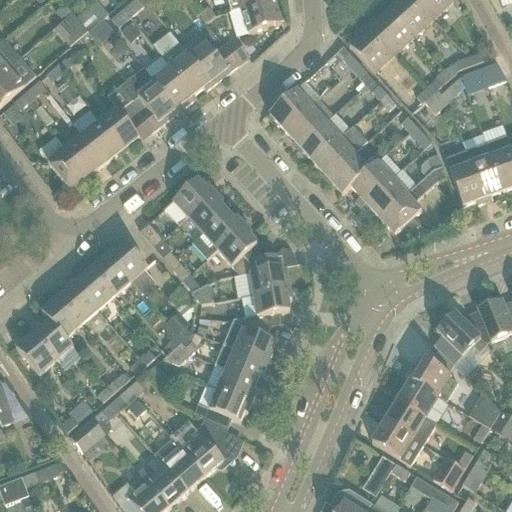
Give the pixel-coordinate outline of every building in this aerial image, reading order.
[(240,12),(273,2),(272,0),(226,0),(231,14),(240,11),(240,12)] [(413,40),(433,22),(413,0),(401,0),(388,12),(413,40)] [(413,0),(433,22),(453,4),(449,0),(413,0)] [(131,20),(144,9),(136,1),(124,12),(131,20)] [(248,36),(281,26),(273,2),(240,12),(248,36)] [(100,24),(108,18),(96,4),(89,10),(89,12),(100,24)] [(62,25),(73,16),(65,6),(54,16),(62,25)] [(100,24),(89,12),(89,10),(77,20),(73,16),(62,25),(78,44),(100,24)] [(205,27),(215,19),(208,10),(198,17),(205,27)] [(131,20),(124,12),(110,23),(118,32),(131,20)] [(394,58),(413,40),(388,12),(368,30),(394,58)] [(374,76),(394,58),(368,30),(349,48),(374,76)] [(169,35),(152,48),(163,61),(170,70),(192,99),(193,99),(195,102),(212,89),(180,48),(169,35)] [(215,57),(207,46),(199,36),(182,50),(180,47),(180,48),(212,89),(248,61),(234,42),(215,57)] [(0,78),(19,62),(4,44),(0,46),(0,78)] [(472,70),(484,65),(481,56),(468,61),(472,70)] [(350,73),(358,66),(350,57),(342,64),(350,73)] [(63,76),(74,67),(68,60),(57,69),(63,76)] [(460,74),(472,70),(468,61),(456,65),(456,66),(460,74)] [(20,62),(19,63),(19,62),(0,78),(0,110),(36,80),(20,62)] [(359,83),(367,76),(358,66),(350,73),(359,83)] [(488,90),(506,83),(496,66),(481,72),(485,82),(488,90)] [(52,86),(63,76),(57,69),(46,79),(52,86)] [(179,117),(196,104),(170,70),(152,83),(179,117)] [(488,90),(485,82),(481,72),(465,78),(468,88),(484,82),(486,90),(488,90)] [(119,116),(138,141),(142,145),(179,117),(152,83),(144,73),(122,91),(133,105),(119,116)] [(437,93),(440,90),(434,83),(425,92),(431,99),(437,94),(437,93)] [(454,100),(460,94),(452,87),(441,98),(440,98),(447,106),(452,118),(460,116),(454,100)] [(379,105),(387,98),(378,88),(371,96),(379,105)] [(29,106),(39,98),(33,91),(23,99),(29,106)] [(424,106),(431,99),(425,92),(415,100),(421,107),(424,106)] [(310,109),(295,93),(269,117),(284,134),(310,109)] [(440,98),(441,98),(437,94),(431,99),(424,106),(434,118),(447,106),(440,98)] [(388,114),(396,107),(387,98),(379,105),(388,114)] [(19,114),(29,106),(23,99),(13,107),(19,114)] [(14,129),(24,120),(13,107),(3,116),(14,129)] [(41,108),(35,113),(46,129),(52,124),(41,108)] [(298,150),(325,125),(310,109),(284,134),(298,150)] [(90,112),(73,126),(83,138),(105,167),(122,154),(100,125),(90,112)] [(138,141),(119,116),(116,112),(100,125),(122,154),(138,141)] [(408,137),(417,129),(408,120),(400,127),(408,137)] [(313,166),(340,141),(325,125),(298,150),(313,166)] [(467,150),(505,136),(502,128),(464,142),(467,150)] [(424,154),(432,146),(417,129),(408,137),(424,154)] [(354,157),(366,145),(353,130),(341,141),(340,141),(313,166),(327,182),(354,157)] [(88,180),(105,167),(83,138),(66,152),(88,180)] [(511,155),(506,139),(486,147),(490,160),(503,194),(511,191),(511,155)] [(465,154),(470,166),(484,205),(491,203),(490,199),(503,194),(490,160),(486,147),(465,154)] [(69,194),(88,180),(66,152),(47,166),(69,194)] [(378,165),(369,173),(354,157),(327,182),(342,198),(378,165)] [(433,174),(442,171),(437,158),(428,162),(433,174)] [(470,166),(467,166),(464,159),(446,165),(462,209),(476,204),(477,208),(484,205),(470,166)] [(360,211),(393,181),(378,165),(342,198),(351,191),(360,201),(355,205),(360,211)] [(437,185),(446,182),(442,171),(433,174),(407,198),(380,223),(394,239),(404,230),(409,235),(422,228),(415,220),(421,214),(414,207),(437,185)] [(380,223),(407,198),(393,181),(360,211),(361,211),(365,207),(380,223)] [(207,188),(204,191),(197,183),(173,205),(188,222),(215,197),(207,188)] [(220,208),(223,205),(215,197),(188,222),(202,238),(227,215),(220,208)] [(202,238),(192,246),(207,263),(217,254),(244,229),(236,220),(233,223),(227,215),(202,238)] [(161,246),(163,244),(149,227),(139,235),(154,252),(161,246)] [(259,245),(252,238),(244,229),(217,254),(239,279),(245,278),(245,274),(257,262),(258,263),(264,262),(253,251),(259,245)] [(148,272),(137,259),(124,244),(107,258),(132,287),(148,272)] [(170,256),(162,262),(168,268),(175,262),(170,256)] [(115,301),(132,287),(107,258),(91,273),(115,301)] [(285,270),(278,271),(276,260),(264,262),(258,263),(257,262),(245,274),(245,278),(239,279),(250,277),(253,298),(289,292),(285,270)] [(182,285),(189,279),(175,262),(168,268),(182,285)] [(98,315),(115,301),(91,273),(74,287),(98,315)] [(189,279),(182,285),(191,296),(200,292),(189,279)] [(82,329),(98,315),(74,287),(58,301),(82,329)] [(201,308),(212,306),(208,288),(200,292),(191,296),(190,296),(201,308)] [(194,319),(196,310),(180,292),(168,303),(179,316),(165,327),(175,339),(182,346),(192,338),(185,330),(189,327),(186,325),(194,319)] [(233,322),(232,324),(253,321),(254,324),(269,331),(270,330),(283,327),(281,316),(289,315),(288,304),(291,303),(289,292),(253,298),(241,301),(244,321),(233,322)] [(66,343),(82,329),(58,301),(41,315),(49,323),(49,324),(66,343)] [(511,328),(504,309),(501,302),(482,310),(480,306),(475,308),(477,314),(466,319),(486,348),(511,336),(511,328)] [(461,324),(455,317),(454,317),(440,332),(437,329),(433,333),(441,341),(433,350),(438,354),(437,354),(453,369),(461,361),(462,361),(473,350),(479,356),(487,349),(486,348),(466,319),(461,324)] [(269,331),(254,324),(253,321),(232,324),(223,348),(234,353),(268,367),(272,356),(269,354),(273,345),(265,341),(269,331)] [(72,350),(66,343),(49,324),(32,338),(55,365),(72,350)] [(205,341),(209,329),(199,327),(196,338),(205,341)] [(39,379),(55,365),(32,338),(16,352),(39,379)] [(188,341),(192,338),(182,346),(181,347),(191,358),(192,359),(198,353),(188,341)] [(171,355),(181,347),(182,346),(175,339),(165,348),(171,355)] [(192,359),(191,358),(181,347),(171,355),(172,355),(162,363),(179,370),(192,359)] [(268,367),(234,353),(223,348),(215,368),(225,372),(256,385),(260,376),(263,377),(268,367)] [(144,369),(154,361),(149,354),(139,363),(144,369)] [(413,367),(405,381),(410,384),(437,401),(446,407),(458,387),(449,382),(451,379),(448,378),(430,366),(423,362),(418,370),(413,367)] [(135,378),(144,369),(139,363),(129,371),(135,378)] [(252,394),(256,385),(225,372),(217,392),(251,407),(256,396),(252,394)] [(112,397),(122,389),(116,383),(106,391),(112,397)] [(135,400),(145,392),(138,383),(128,392),(135,400)] [(425,421),(437,401),(410,384),(397,404),(425,421)] [(0,424),(2,430),(15,426),(1,385),(0,385),(0,424)] [(198,408),(194,417),(204,424),(226,436),(231,422),(239,426),(243,416),(247,417),(251,407),(217,392),(207,388),(206,388),(198,408)] [(102,406),(112,397),(106,391),(96,399),(102,406)] [(128,392),(118,400),(126,410),(134,419),(144,411),(135,401),(135,400),(128,392)] [(499,416),(500,414),(481,397),(468,420),(480,428),(481,428),(489,433),(495,424),(497,426),(498,425),(502,418),(499,416)] [(397,404),(385,424),(412,441),(423,448),(436,428),(425,421),(397,404)] [(67,436),(93,414),(85,405),(68,420),(70,422),(61,429),(67,436)] [(101,415),(92,423),(104,437),(105,436),(101,431),(109,424),(101,415)] [(190,427),(172,442),(182,453),(181,454),(205,481),(214,472),(223,465),(217,457),(226,436),(204,424),(194,417),(193,418),(204,423),(198,435),(190,427)] [(511,433),(511,424),(502,418),(498,425),(511,433)] [(81,457),(104,437),(92,423),(70,442),(81,457)] [(423,448),(412,441),(385,424),(371,446),(410,470),(423,448)] [(509,444),(511,438),(511,433),(498,425),(497,426),(500,427),(494,436),(509,444)] [(452,426),(448,433),(457,438),(461,432),(452,426)] [(481,446),(489,433),(481,428),(480,428),(472,441),(481,446)] [(186,496),(205,481),(181,454),(164,470),(186,496)] [(483,472),(491,458),(483,454),(475,467),(479,470),(483,472)] [(465,455),(456,469),(464,474),(473,459),(465,455)] [(381,459),(374,471),(388,480),(391,476),(395,468),(381,459)] [(438,472),(431,483),(441,489),(451,495),(464,474),(456,469),(454,467),(448,478),(438,472)] [(483,472),(479,470),(475,467),(462,488),(474,495),(487,475),(483,472)] [(60,479),(60,478),(56,468),(45,472),(49,483),(60,479)] [(405,484),(409,476),(395,468),(391,476),(405,484)] [(164,470),(155,478),(147,469),(138,477),(146,486),(168,511),(186,496),(164,470)] [(37,475),(33,476),(38,488),(49,483),(45,472),(37,475)] [(168,511),(146,486),(138,477),(128,486),(136,495),(127,502),(135,511),(168,511)] [(432,501),(437,493),(417,480),(412,488),(432,501)] [(13,484),(0,488),(0,497),(2,502),(4,507),(20,501),(13,484)] [(368,511),(371,507),(349,493),(338,496),(330,509),(335,511),(368,511)] [(437,493),(432,501),(449,511),(455,511),(459,506),(451,501),(437,493)] [(472,511),(476,507),(467,502),(461,511),(472,511)]
